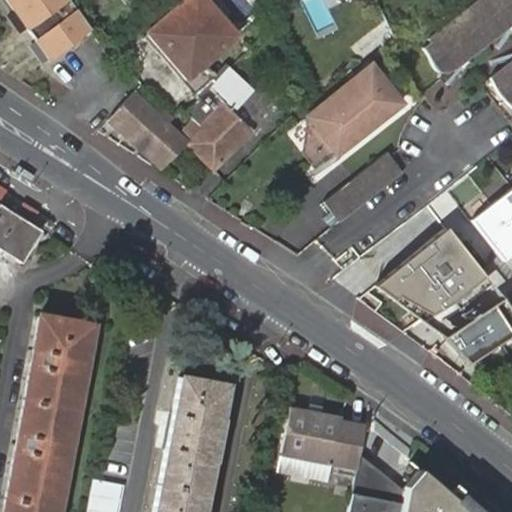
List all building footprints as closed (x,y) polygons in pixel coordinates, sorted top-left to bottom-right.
[(6,0),(48,61),(92,29),(70,0),(6,0)] [(233,28),(204,0),(175,0),(144,31),(189,74),(233,28)] [(457,68),(511,23),(511,0),(478,0),(428,39),(431,42),(423,48),(423,49),(424,49),(424,50),(425,50),(425,51),(426,51),(426,52),(427,52),(427,53),(428,54),(428,55),(429,55),(429,56),(429,57),(430,57),(430,58),(430,59),(430,60),(431,60),(431,61),(431,62),(431,63),(432,64),(432,65),(433,65),(433,66),(433,67),(434,67),(434,68),(435,68),(435,69),(436,69),(436,70),(437,70),(437,71),(438,71),(439,71),(440,71),(440,72),(441,72),(442,73),(443,73),(444,73),(445,73),(446,73),(447,73),(448,73),(449,73),(449,72),(450,72),(451,72),(452,71),(453,71),(454,70),(455,70),(455,69),(456,69),(456,68),(457,68)] [(511,60),(492,77),(491,78),(491,79),(492,80),(492,81),(492,82),(492,83),(493,84),(493,85),(493,86),(493,87),(494,87),(494,88),(495,89),(495,90),(495,91),(496,91),(496,92),(497,93),(497,94),(498,95),(499,96),(499,97),(500,97),(500,98),(501,99),(502,99),(502,100),(503,100),(503,101),(504,101),(505,102),(505,103),(506,103),(507,103),(507,104),(508,104),(509,105),(510,105),(510,106),(511,106),(511,60)] [(403,104),(394,93),(374,66),(311,121),(342,157),(403,104)] [(254,92),(230,68),(219,80),(215,76),(196,92),(199,96),(186,109),(200,126),(185,141),(211,168),(252,131),(234,110),(254,92)] [(108,117),(160,164),(184,140),(185,141),(200,126),(194,119),(179,134),(166,122),(170,117),(162,109),(158,114),(134,92),(108,117)] [(386,155),(325,204),(340,224),(342,226),(406,174),(394,160),(392,162),(386,155)] [(511,185),(469,220),(502,260),(511,251),(511,185)] [(0,250),(20,262),(40,231),(0,205),(0,250)] [(443,228),(373,285),(418,321),(447,304),(480,277),(443,228)] [(511,333),(511,318),(499,299),(441,337),(466,364),(511,333)] [(91,323),(39,313),(32,350),(30,361),(16,434),(14,445),(0,511),(55,511),(66,455),(68,446),(82,371),(84,362),(91,323)] [(223,385),(178,377),(171,411),(164,447),(151,511),(197,511),(209,453),(217,417),(223,385)] [(329,511),(347,511),(351,493),(358,456),(362,430),(338,417),(287,407),(278,455),(329,465),(326,481),(336,483),(329,511)] [(329,465),(278,455),(275,471),(326,481),(329,465)] [(347,511),(397,511),(399,503),(402,490),(358,456),(351,493),(347,511)] [(467,511),(417,468),(403,487),(402,490),(399,503),(397,511),(467,511)] [(121,484),(92,478),(89,492),(85,511),(115,511),(118,497),(121,484)]
